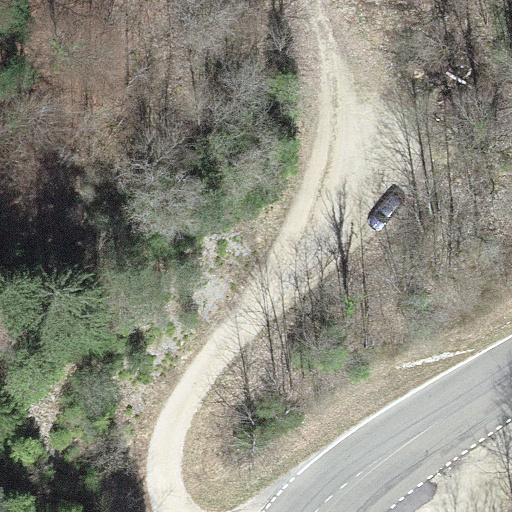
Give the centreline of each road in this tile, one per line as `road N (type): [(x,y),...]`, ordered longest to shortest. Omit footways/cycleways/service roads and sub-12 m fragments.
road 1 (track): [(310,0),(333,68),(339,141),(288,263),(188,392),(168,459),(174,511)]
road 2 (secondary): [(511,374),(387,455),(320,511)]
